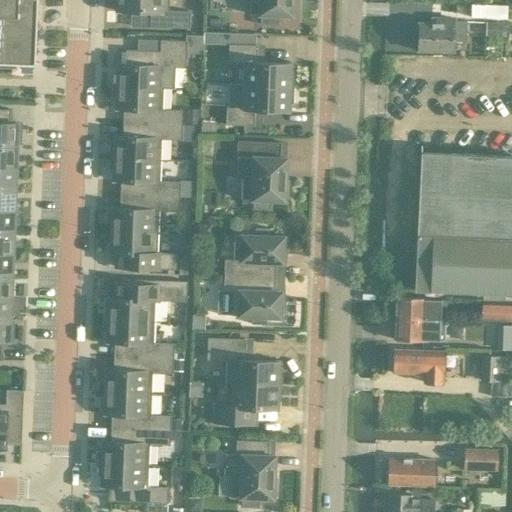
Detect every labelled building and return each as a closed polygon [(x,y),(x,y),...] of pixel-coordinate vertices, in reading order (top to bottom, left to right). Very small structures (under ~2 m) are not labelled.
[(0,0),(0,61),(34,63),(34,59),(36,0),(0,0)] [(168,10),(168,0),(113,0),(113,1),(116,1),(116,9),(150,11),(149,26),(188,28),(189,11),(168,10)] [(294,12),(293,0),(248,0),(248,13),(260,14),(260,23),(277,23),(277,14),(291,15),(291,11),(294,12)] [(455,52),(455,41),(467,42),(468,21),(456,20),(456,18),(435,17),(435,22),(418,22),(417,50),(455,52)] [(505,23),(486,22),(485,36),(505,36),(505,23)] [(118,63),(117,86),(163,87),(174,88),(175,67),(185,67),(185,53),(202,54),(203,36),(186,35),(186,40),(160,39),(159,50),(125,49),(125,64),(118,63)] [(228,44),(227,61),(238,62),(237,84),(291,86),(292,71),(289,71),(290,62),(256,61),(256,44),(230,43),(228,43),(228,44)] [(226,106),(225,124),(253,125),(254,108),(288,109),(288,101),(291,101),(291,86),(237,84),(231,84),(230,106),(226,106)] [(123,108),(123,122),(182,124),(182,109),(162,109),(163,87),(117,86),(116,108),(123,108)] [(0,108),(0,144),(17,145),(17,136),(19,136),(20,123),(9,122),(10,109),(0,108)] [(115,135),(114,158),(160,159),(161,138),(181,139),(182,124),(123,122),(122,136),(115,135)] [(236,155),(235,178),(242,178),(241,198),(253,199),(253,208),(270,208),(270,199),(284,200),(285,196),(287,197),(287,181),(285,180),(286,157),(280,157),(280,143),(237,141),(236,155)] [(0,165),(16,167),(17,145),(0,144),(0,165)] [(511,155),(421,151),(414,289),(511,293),(511,155)] [(121,180),(120,194),(179,196),(179,181),(159,180),(160,159),(114,158),(113,180),(121,180)] [(0,165),(0,187),(15,188),(16,167),(0,165)] [(0,187),(0,209),(14,210),(15,188),(0,187)] [(112,207),(111,230),(157,231),(158,210),(178,211),(179,196),(120,194),(119,208),(112,207)] [(0,209),(0,230),(13,231),(14,210),(0,209)] [(224,258),(224,274),(275,276),(275,261),(282,261),(283,236),(269,236),(270,228),(254,227),(254,235),(234,234),(233,258),(224,258)] [(0,230),(0,252),(12,253),(13,231),(0,230)] [(156,252),(157,231),(111,230),(110,252),(118,252),(117,267),(176,269),(177,253),(156,252)] [(0,252),(0,273),(11,274),(12,253),(0,252)] [(0,295),(11,296),(11,274),(0,273),(0,295)] [(274,291),(275,276),(224,274),(223,290),(232,290),(231,315),(251,315),(251,323),(266,324),(266,316),(280,316),(281,291),(274,291)] [(109,297),(108,319),(154,321),(155,300),(175,301),(186,302),(187,281),(186,281),(176,280),(121,278),(121,283),(117,283),(116,297),(109,297)] [(0,316),(10,317),(11,296),(0,295),(0,316)] [(396,310),(396,317),(446,319),(446,300),(421,299),(421,297),(395,296),(395,310),(396,310)] [(511,301),(483,300),(482,320),(492,321),(503,321),(511,320),(511,301)] [(0,360),(1,340),(11,340),(12,326),(9,326),(10,317),(0,316),(0,360)] [(446,319),(396,317),(395,325),(394,340),(424,341),(444,342),(446,319)] [(114,342),(114,355),(173,358),(173,343),(153,342),(154,321),(108,319),(107,342),(114,342)] [(491,334),(511,334),(511,322),(503,323),(503,321),(492,321),(491,334)] [(226,360),(225,382),(280,384),(281,369),(278,368),(278,360),(244,359),(245,338),(207,337),(207,359),(226,360)] [(496,351),(510,352),(511,340),(497,339),(496,351)] [(393,373),(423,374),(423,383),(443,383),(444,350),(394,348),(393,373)] [(106,369),(105,391),(151,393),(152,372),(172,373),(173,358),(114,355),(113,369),(106,369)] [(490,396),(511,397),(511,380),(507,380),(508,356),(482,355),(481,381),(491,382),(490,396)] [(214,422),(242,423),(254,423),(254,421),(249,421),(250,406),(277,407),(277,399),(280,399),(280,384),(225,382),(225,383),(232,383),(232,404),(215,404),(214,422)] [(0,403),(0,449),(5,450),(5,441),(21,442),(23,390),(6,390),(6,404),(0,403)] [(105,391),(104,414),(112,414),(111,427),(170,430),(171,415),(150,414),(151,393),(105,391)] [(103,441),(102,463),(148,465),(149,444),(170,445),(170,430),(111,427),(111,441),(103,441)] [(275,494),(276,478),(274,478),(275,455),(268,455),(269,441),(236,439),(236,453),(225,453),(224,476),(231,476),(230,496),(242,497),(241,506),(259,506),(259,497),(273,498),(273,494),(275,494)] [(464,469),(497,471),(498,449),(464,448),(464,469)] [(388,484),(422,485),(432,485),(433,459),(394,457),(393,464),(389,464),(388,484)] [(109,486),(108,500),(167,502),(168,487),(148,486),(148,465),(102,463),(101,486),(109,486)] [(478,488),(477,504),(491,505),(492,489),(478,488)] [(387,511),(427,511),(427,510),(420,510),(420,498),(412,498),(412,494),(388,493),(387,511)]
